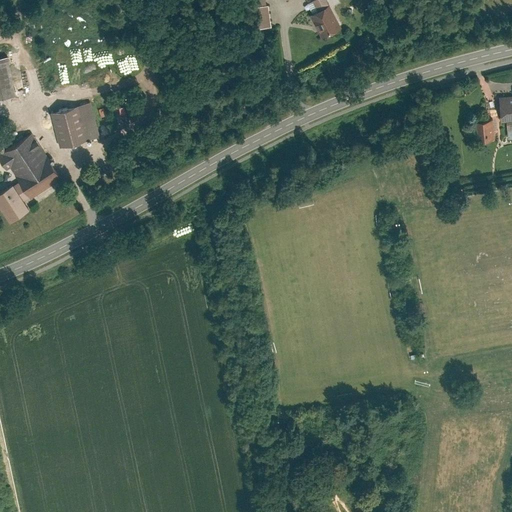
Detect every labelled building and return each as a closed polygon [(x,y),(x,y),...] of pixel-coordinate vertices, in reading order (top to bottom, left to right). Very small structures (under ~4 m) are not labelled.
[(280,0),(283,5),(292,0),(309,0),(311,3),(303,8),(307,15),(324,5),(321,0),(280,0)] [(256,6),(258,27),(271,26),(268,4),(256,6)] [(343,29),(329,5),(309,17),(323,41),(343,29)] [(9,56),(0,57),(0,97),(15,95),(9,56)] [(511,95),(498,96),(499,118),(511,117),(511,95)] [(48,112),(57,146),(96,136),(88,102),(48,112)] [(487,116),(473,117),(475,138),(489,137),(487,116)] [(64,174),(33,130),(0,153),(0,158),(9,172),(13,169),(21,180),(16,184),(15,182),(0,192),(0,206),(11,223),(30,209),(25,202),(64,174)]
